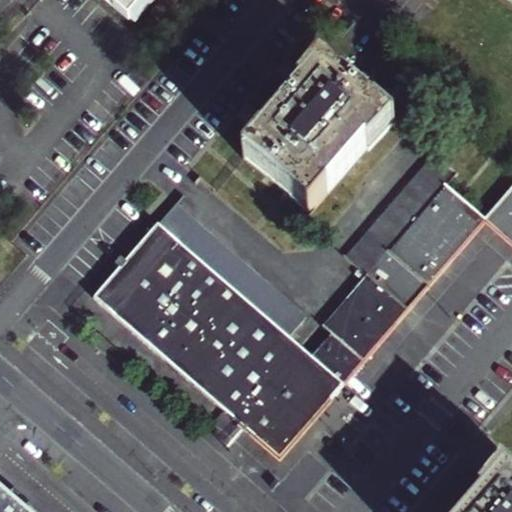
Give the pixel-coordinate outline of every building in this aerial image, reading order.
[(139,0),(119,0),(131,10),(139,0)] [(309,214),(366,149),(369,151),(393,125),(319,60),(296,90),(299,92),(243,158),(275,183),(309,214)] [(360,275),(448,173),(430,157),(342,260),(360,275)] [(360,275),(365,280),(369,276),(388,254),(447,187),(454,178),(448,173),(360,275)] [(427,288),(485,220),(447,187),(388,254),(427,288)] [(511,189),(485,220),(511,243),(511,189)] [(307,318),(177,208),(163,224),(292,335),(307,318)] [(408,310),(343,386),(353,395),(487,239),(511,261),(511,243),(485,220),(427,288),(388,254),(369,276),(408,310)] [(289,339),(292,335),(163,224),(160,228),(289,339)] [(369,276),(365,280),(323,329),(332,336),(311,358),(289,339),(160,228),(158,226),(126,263),(121,259),(115,266),(120,270),(94,300),(240,426),(277,456),(304,425),(307,427),(330,401),(343,386),(408,310),(369,276)] [(277,456),(240,426),(232,435),(282,477),(341,409),(330,401),(307,427),(304,425),(277,456)] [(511,511),(511,476),(502,469),(478,498),(481,500),(470,511),(511,511)] [(0,511),(20,511),(19,511),(4,498),(0,494),(0,511)] [(5,497),(4,498),(19,511),(21,510),(5,497)]
